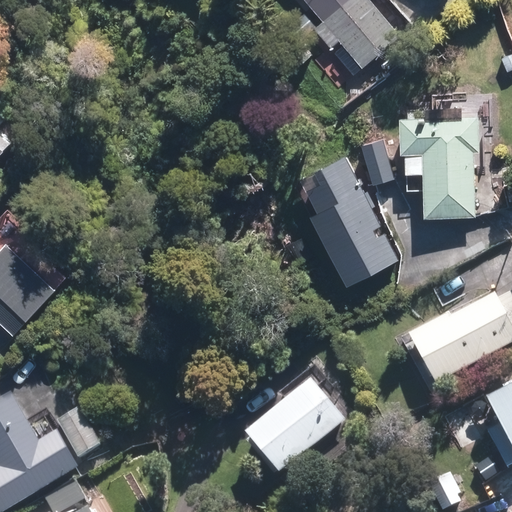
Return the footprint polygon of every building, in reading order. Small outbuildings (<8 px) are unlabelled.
[(399,36),(368,0),(304,0),(323,22),(314,30),(331,49),(340,42),(361,68),(399,36)] [(479,111),(397,110),(396,150),(421,150),(421,211),(472,212),(473,146),(479,146),(479,111)] [(0,128),(0,156),(14,141),(0,128)] [(399,257),(344,150),(299,173),(315,204),(307,208),(346,283),(399,257)] [(0,321),(12,332),(56,284),(4,236),(0,240),(0,321)] [(490,286),(406,333),(435,383),(511,340),(511,288),(496,297),(490,286)] [(351,403),(316,362),(279,392),(283,397),(243,431),(275,469),(304,445),(320,465),(369,424),(351,403)] [(511,380),(483,396),(511,449),(511,380)] [(54,430),(38,439),(7,390),(0,394),(0,511),(76,466),(54,430)] [(76,406),(55,419),(80,457),(101,443),(76,406)] [(454,475),(429,488),(442,511),(451,511),(469,502),(454,475)] [(74,478),(44,495),(53,511),(60,511),(86,498),(74,478)] [(94,511),(87,500),(66,511),(94,511)]
